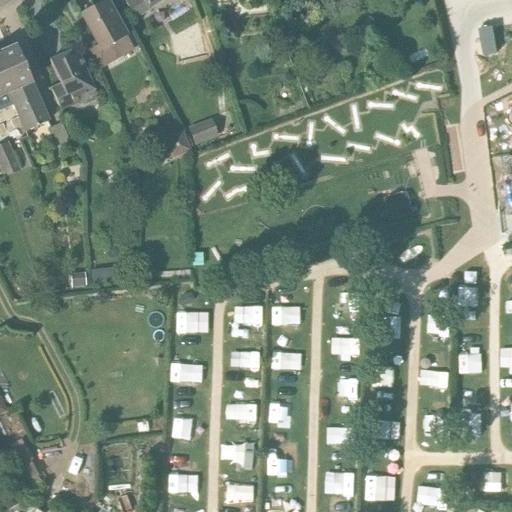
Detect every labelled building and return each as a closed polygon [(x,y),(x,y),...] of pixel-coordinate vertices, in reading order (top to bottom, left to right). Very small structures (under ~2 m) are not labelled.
[(126,0),(124,2),(135,20),(161,4),(158,0),(126,0)] [(125,36),(126,36),(106,1),(81,15),(98,46),(90,51),(101,69),(117,60),(109,45),(125,36)] [(0,53),(0,112),(14,106),(8,94),(31,84),(14,47),(0,53)] [(94,90),(78,54),(67,59),(65,54),(50,61),(61,85),(51,90),(60,111),(79,103),(86,106),(93,103),(96,95),(94,90)] [(14,106),(25,132),(48,122),(31,84),(8,94),(14,106)] [(212,119),(187,129),(194,146),(218,137),(212,119)] [(56,152),(70,146),(60,124),(46,130),(56,152)] [(182,132),(162,140),(171,160),(190,151),(182,132)] [(0,170),(3,178),(20,171),(7,142),(0,144),(0,170)] [(385,200),(391,222),(414,216),(408,193),(385,200)] [(203,254),(193,255),(193,267),(203,267),(203,254)] [(104,283),(103,269),(90,271),(92,284),(104,283)] [(84,273),(69,274),(70,289),(85,288),(84,273)] [(332,304),(354,305),(355,288),(333,287),(332,304)] [(354,351),(353,330),(336,331),(337,352),(354,351)] [(395,386),(395,368),(377,368),(377,386),(395,386)] [(298,405),(273,405),(273,420),(298,421),(298,405)] [(476,473),(475,495),(506,496),(507,474),(476,473)] [(388,501),(389,478),(369,477),(369,501),(388,501)] [(272,492),(271,511),(298,511),(300,494),(272,492)]
